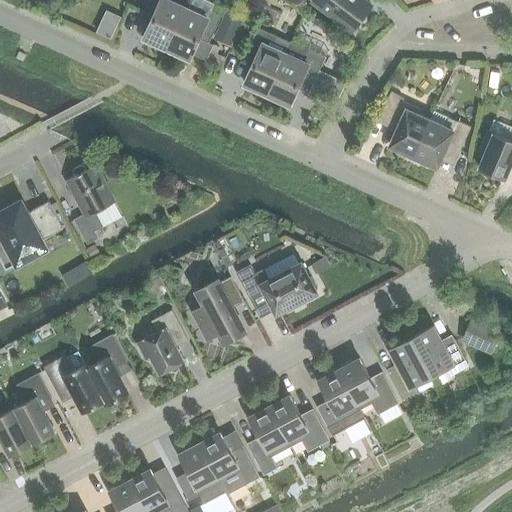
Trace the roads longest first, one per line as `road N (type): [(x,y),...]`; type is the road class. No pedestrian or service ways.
road 1 (residential): [(0,509),(496,245)]
road 2 (residential): [(321,165),(0,18)]
road 3 (residential): [(496,245),(321,165)]
road 4 (residential): [(383,53),(511,56)]
road 5 (residential): [(321,165),(383,53)]
